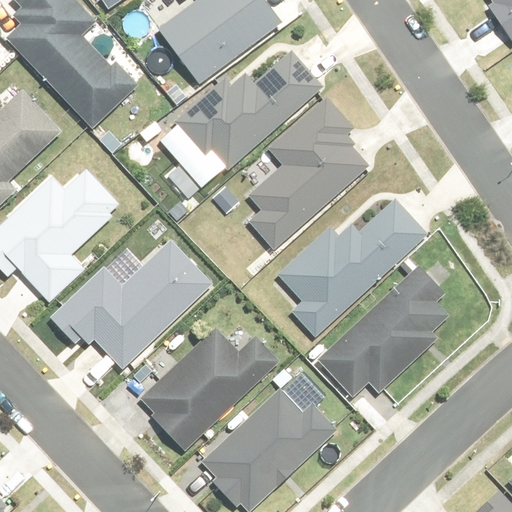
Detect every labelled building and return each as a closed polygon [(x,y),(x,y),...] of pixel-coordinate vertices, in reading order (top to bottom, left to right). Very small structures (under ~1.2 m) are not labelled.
[(99,30),(70,0),(21,0),(20,1),(24,6),(15,14),(25,25),(8,40),(94,132),(147,82),(124,57),(99,30)] [(282,26),(262,0),(204,0),(161,32),(202,86),(282,26)] [(511,0),(485,0),(511,42),(511,0)] [(251,84),(247,79),(233,91),(229,86),(180,128),(206,159),(213,154),(230,173),(323,94),(288,52),(251,84)] [(63,135),(25,95),(0,117),(0,209),(19,192),(11,183),(63,135)] [(276,252),(369,170),(353,152),(358,147),(346,133),(351,128),(330,104),(273,154),(286,168),(253,197),(266,212),(252,224),(276,252)] [(122,210),(85,173),(65,193),(52,180),(0,231),(0,268),(10,279),(18,271),(52,306),(88,270),(75,257),(122,210)] [(427,238),(397,205),(363,236),(356,228),(340,243),(332,234),(282,279),(305,305),(294,315),(317,339),(427,238)] [(213,288),(172,244),(123,290),(106,272),(54,320),(81,349),(90,341),(121,374),(213,288)] [(450,316),(437,302),(443,297),(421,272),(321,363),(355,402),(373,386),(381,395),(431,349),(423,340),(450,316)] [(240,359),(217,335),(143,405),(188,452),(279,366),(257,343),(240,359)] [(280,394),(206,465),(220,480),(216,484),(242,511),(255,511),(338,433),(314,408),(304,418),(280,394)] [(511,511),(511,510),(499,497),(483,511),(511,511)]
